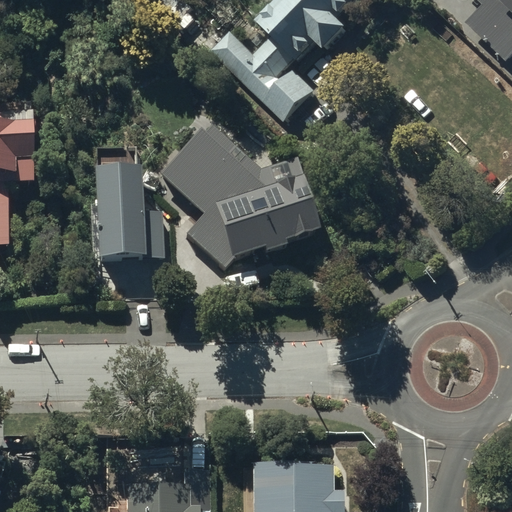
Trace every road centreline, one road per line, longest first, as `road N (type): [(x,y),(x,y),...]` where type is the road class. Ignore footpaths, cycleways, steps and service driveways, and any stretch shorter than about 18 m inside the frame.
road 1 (residential): [(395,372),(0,372)]
road 2 (residential): [(395,372),(404,334),(434,309),(474,309),(492,318)]
